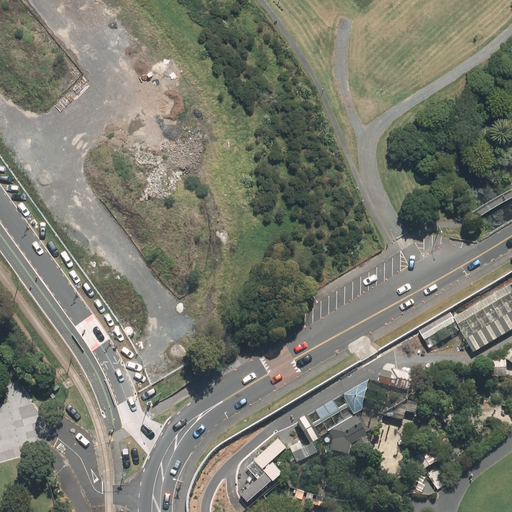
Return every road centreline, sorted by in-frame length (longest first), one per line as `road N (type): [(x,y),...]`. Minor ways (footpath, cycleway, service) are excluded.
road 1 (secondary): [(511,236),(214,404),(164,460)]
road 2 (unknown): [(162,285),(164,306),(130,412)]
